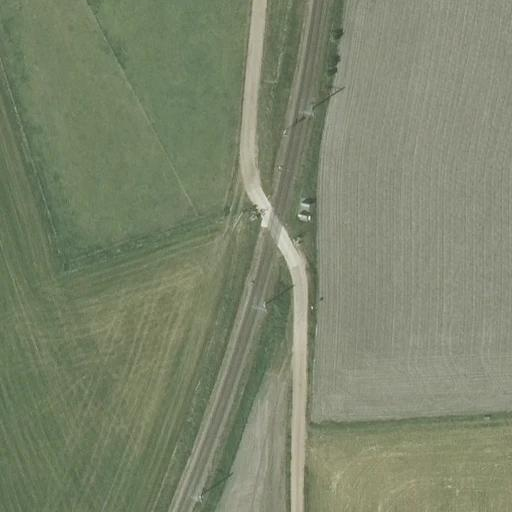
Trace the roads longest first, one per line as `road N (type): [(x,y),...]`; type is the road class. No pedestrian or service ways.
road 1 (track): [(295,511),(297,278),(250,183),(257,0)]
road 2 (track): [(511,419),(294,433)]
